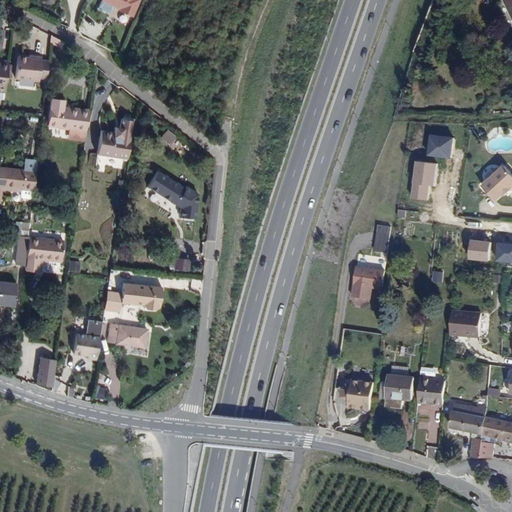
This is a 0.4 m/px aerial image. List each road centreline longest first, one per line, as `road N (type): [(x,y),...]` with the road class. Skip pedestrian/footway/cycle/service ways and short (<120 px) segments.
road 1 (primary): [(226,511),(281,283),(377,0)]
road 2 (primary): [(352,0),(261,269),(204,511)]
road 3 (residential): [(224,164),(192,128),(67,34),(0,6)]
road 4 (unclassified): [(224,164),(186,429)]
road 5 (residential): [(186,429),(353,448),(439,474)]
road 6 (residential): [(0,386),(53,405),(176,428)]
